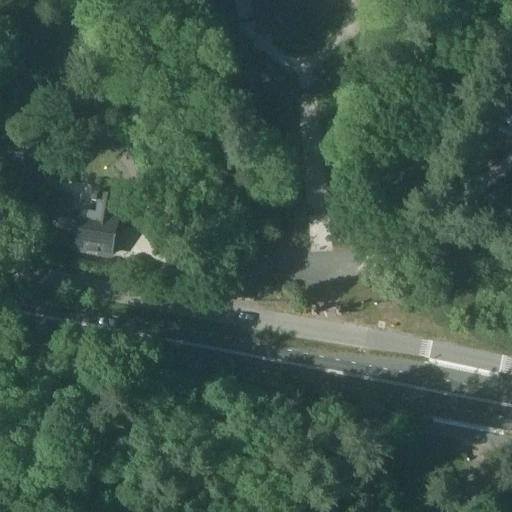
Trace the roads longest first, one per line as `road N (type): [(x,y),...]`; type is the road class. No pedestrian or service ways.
road 1 (unclassified): [(0,270),(511,367)]
road 2 (unclassified): [(511,442),(0,346)]
road 3 (primary): [(511,407),(0,314)]
road 4 (track): [(169,402),(62,511)]
road 5 (track): [(223,511),(222,483),(169,402)]
